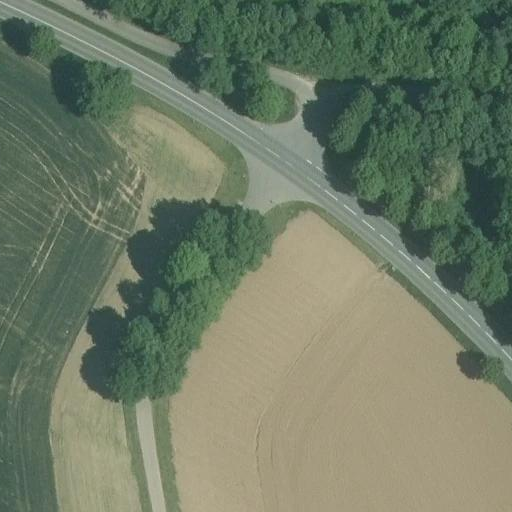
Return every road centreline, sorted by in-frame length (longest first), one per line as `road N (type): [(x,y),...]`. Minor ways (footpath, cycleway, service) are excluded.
road 1 (track): [(282,165),(165,334),(150,441),(161,511)]
road 2 (secondary): [(0,5),(189,100),(282,165)]
road 3 (secondary): [(282,165),(369,226),(511,357)]
road 4 (unclassified): [(336,100),(217,65),(57,0)]
road 5 (unclassified): [(511,114),(375,94),(336,100)]
